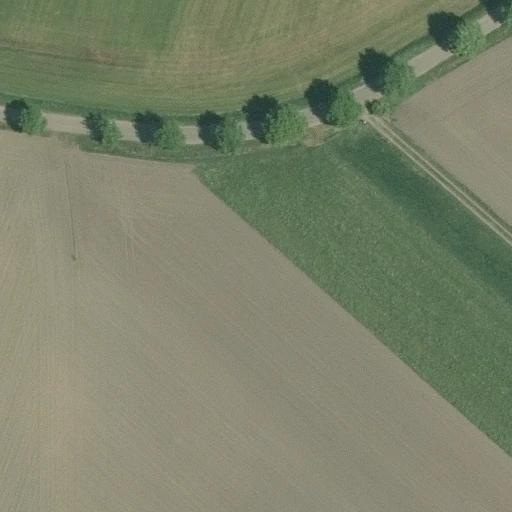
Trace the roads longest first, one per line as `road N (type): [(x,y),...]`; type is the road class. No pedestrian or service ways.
road 1 (unclassified): [(0,124),(179,132),(282,125),(353,105),(511,9)]
road 2 (unknown): [(353,105),(511,236)]
